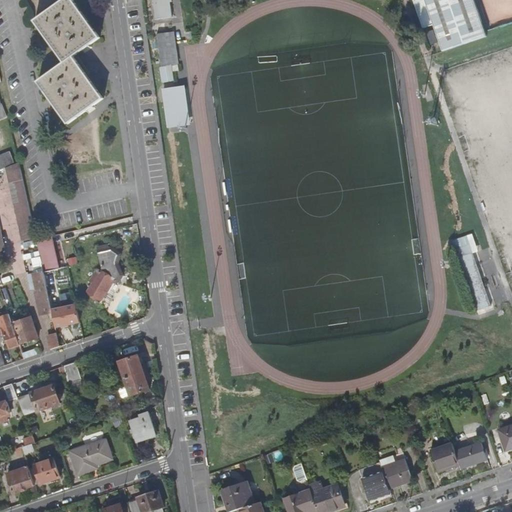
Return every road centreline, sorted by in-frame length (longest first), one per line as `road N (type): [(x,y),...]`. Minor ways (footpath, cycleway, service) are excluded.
road 1 (residential): [(117,0),(162,322)]
road 2 (residential): [(162,322),(0,377)]
road 3 (residential): [(27,511),(182,460)]
road 4 (residential): [(162,322),(182,460)]
